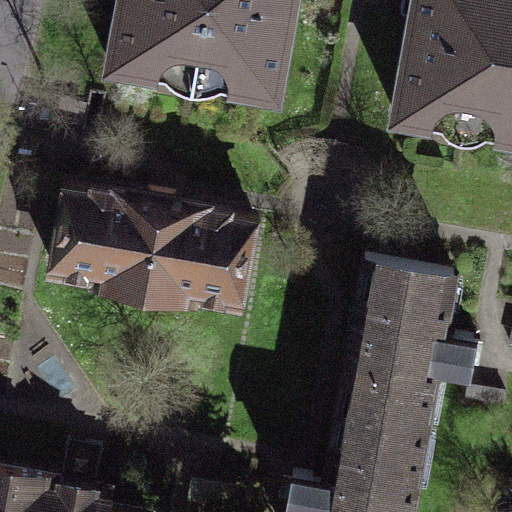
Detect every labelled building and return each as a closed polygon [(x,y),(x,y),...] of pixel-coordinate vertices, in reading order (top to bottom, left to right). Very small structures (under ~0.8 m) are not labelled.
[(121,0),(110,64),(159,72),(162,56),(230,68),(227,85),(278,94),(294,0),(121,0)] [(511,0),(415,0),(395,114),(435,121),(437,106),(498,117),(495,132),(511,134),(511,0)] [(159,192),(71,177),(55,267),(100,275),(99,281),(141,288),(159,192)] [(254,209),(159,192),(141,288),(193,297),(194,291),(238,299),(254,209)] [(444,326),(455,267),(367,252),(338,410),(426,426),(437,363),(468,368),(475,332),(444,326)] [(410,511),(426,426),(338,410),(327,474),(295,469),(289,505),(320,510),(319,511),(410,511)] [(106,484),(0,464),(0,511),(147,511),(148,511),(103,503),(106,484)] [(237,508),(243,467),(223,464),(217,505),(237,508)]
